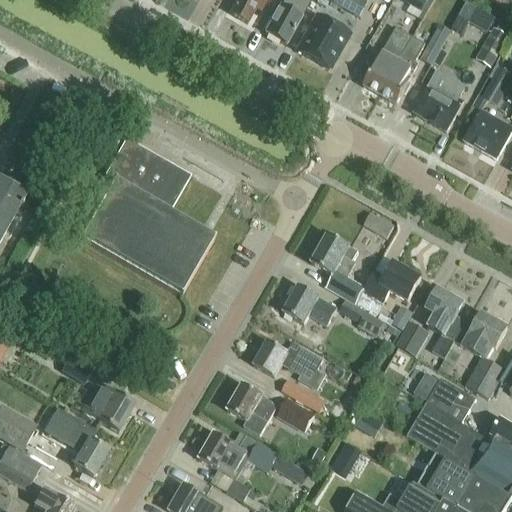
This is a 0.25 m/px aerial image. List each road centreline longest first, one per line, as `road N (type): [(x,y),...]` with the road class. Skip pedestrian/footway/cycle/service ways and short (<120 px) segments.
road 1 (unclassified): [(122,511),(301,204)]
road 2 (unclassified): [(301,204),(0,34)]
road 3 (tertiary): [(340,132),(103,0)]
road 4 (tertiary): [(511,232),(340,132)]
